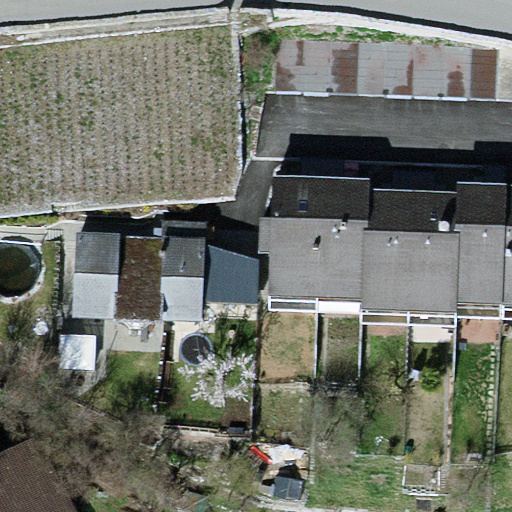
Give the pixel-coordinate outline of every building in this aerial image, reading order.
[(364,177),(263,177),(263,293),(364,293),(364,191),(364,177)] [(457,192),(364,191),(364,293),(364,310),(457,311),(457,192)] [(511,191),(457,192),(457,311),(511,310),(511,191)] [(164,228),(78,225),(75,320),(208,323),(208,302),(257,304),(258,245),(209,243),(210,214),(164,213),(164,228)] [(84,511),(42,435),(0,458),(0,511),(84,511)]
